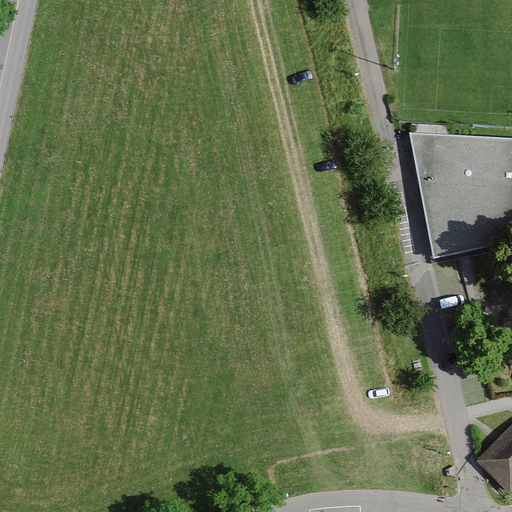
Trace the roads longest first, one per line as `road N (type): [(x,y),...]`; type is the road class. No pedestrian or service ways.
road 1 (residential): [(296,511),(392,502),(443,511)]
road 2 (residential): [(0,118),(24,0)]
